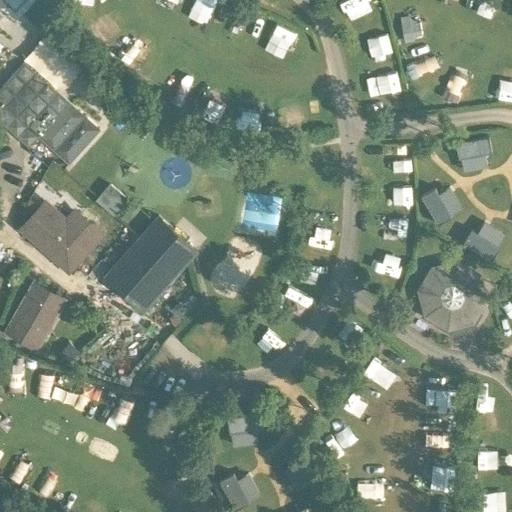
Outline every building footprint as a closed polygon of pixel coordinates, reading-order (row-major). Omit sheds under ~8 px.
[(215,23),(222,0),(201,0),(196,16),(215,23)] [(356,0),(360,14),(377,9),(374,0),(356,0)] [(396,21),(402,41),(420,35),(415,16),(396,21)] [(240,17),(233,35),(254,42),(261,24),(240,17)] [(271,39),(289,42),(291,22),(274,20),(271,39)] [(371,52),(391,44),(385,28),(365,35),(371,52)] [(134,69),(148,52),(130,37),(116,54),(134,69)] [(406,66),(411,88),(431,83),(425,61),(406,66)] [(0,90),(0,121),(28,148),(30,149),(40,137),(70,164),(100,131),(101,130),(69,104),(24,64),(0,90)] [(180,75),(169,91),(183,101),(194,85),(180,75)] [(502,96),(511,98),(511,78),(507,77),(502,96)] [(489,136),(457,142),(459,157),(492,151),(489,136)] [(388,172),(409,170),(406,147),(385,149),(388,172)] [(128,199),(110,183),(96,199),(113,215),(128,199)] [(412,183),(390,184),(390,201),(413,200),(412,183)] [(451,216),(435,188),(422,195),(439,224),(451,216)] [(316,220),(335,220),(335,202),(316,201),(316,220)] [(47,207),(26,231),(69,269),(102,232),(76,209),(64,222),(47,207)] [(104,275),(145,311),(198,251),(157,214),(104,275)] [(412,238),(412,217),(391,217),(391,238),(412,238)] [(499,247),(471,229),(463,242),(492,260),(499,247)] [(511,231),(498,234),(502,262),(511,260),(511,231)] [(481,273),(457,258),(431,265),(417,289),(424,316),(447,329),(474,323),(488,299),(481,273)] [(38,347),(64,301),(36,286),(10,331),(38,347)] [(206,322),(197,332),(215,349),(225,338),(206,322)] [(71,343),(59,353),(66,361),(77,350),(71,343)] [(316,351),(306,366),(331,382),(341,367),(316,351)] [(369,357),(372,374),(394,370),(391,354),(369,357)] [(38,366),(35,384),(51,387),(54,369),(38,366)] [(356,389),(347,404),(358,411),(367,396),(356,389)] [(105,415),(125,418),(127,398),(108,396),(105,415)] [(475,411),(475,428),(505,429),(505,412),(475,411)] [(261,413),(228,417),(230,432),(263,428),(261,413)] [(477,446),(477,463),(498,464),(499,447),(477,446)] [(326,479),(308,452),(295,460),(314,488),(326,479)] [(249,502),(234,472),(220,479),(235,509),(249,502)] [(476,493),(476,508),(505,507),(504,492),(476,493)]
